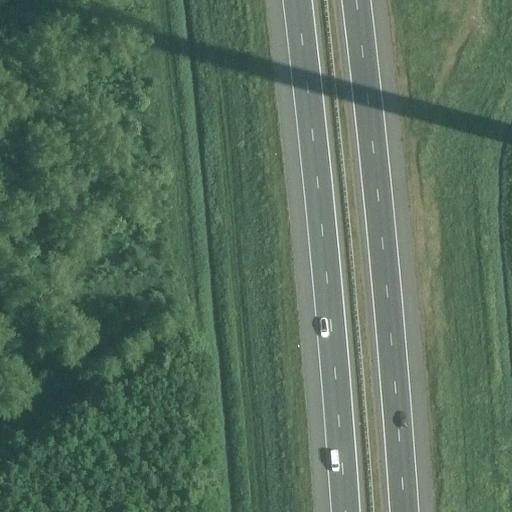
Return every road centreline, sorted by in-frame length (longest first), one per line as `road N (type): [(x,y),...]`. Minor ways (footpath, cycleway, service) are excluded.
road 1 (motorway): [(296,0),(346,511)]
road 2 (motorway): [(411,511),(363,0)]
